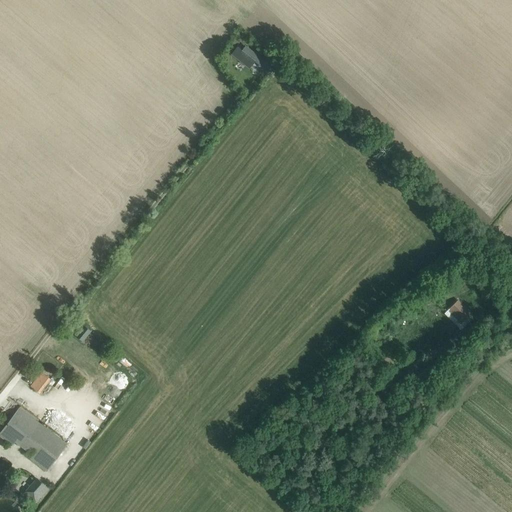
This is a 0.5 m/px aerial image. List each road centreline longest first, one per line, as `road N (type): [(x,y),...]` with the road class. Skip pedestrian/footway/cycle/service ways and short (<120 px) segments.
road 1 (track): [(275,65),(15,379)]
road 2 (unclassified): [(343,511),(344,423),(406,362)]
